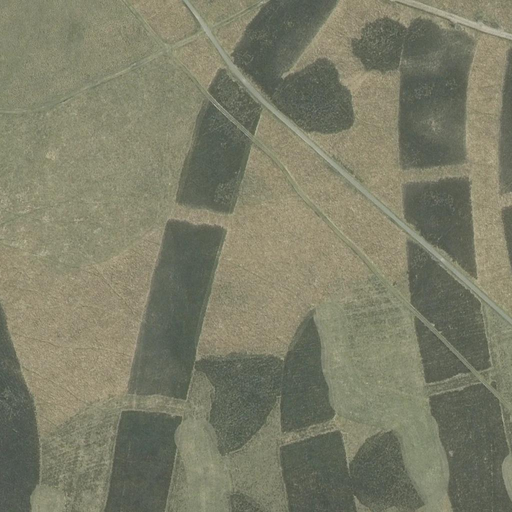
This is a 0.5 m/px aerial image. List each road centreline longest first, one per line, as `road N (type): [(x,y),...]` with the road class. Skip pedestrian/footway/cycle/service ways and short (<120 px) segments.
road 1 (track): [(511,410),(383,285),(122,0)]
road 2 (track): [(0,111),(47,105),(266,0)]
road 3 (track): [(511,38),(397,0)]
